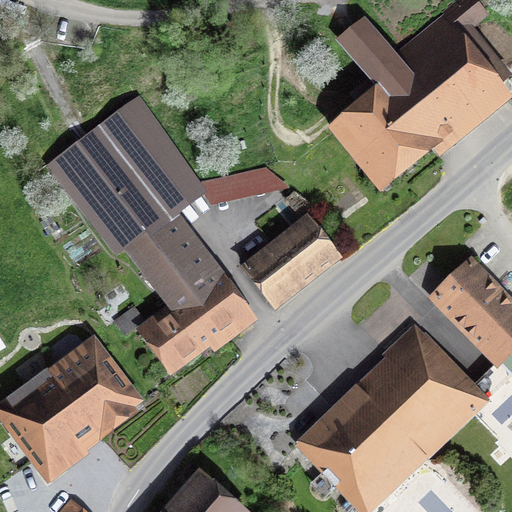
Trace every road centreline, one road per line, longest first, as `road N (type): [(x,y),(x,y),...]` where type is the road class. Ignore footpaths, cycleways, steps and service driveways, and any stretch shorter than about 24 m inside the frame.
road 1 (tertiary): [(125,511),(176,441),(280,333),(468,177)]
road 2 (residential): [(53,0),(96,15),(136,17),(276,0)]
